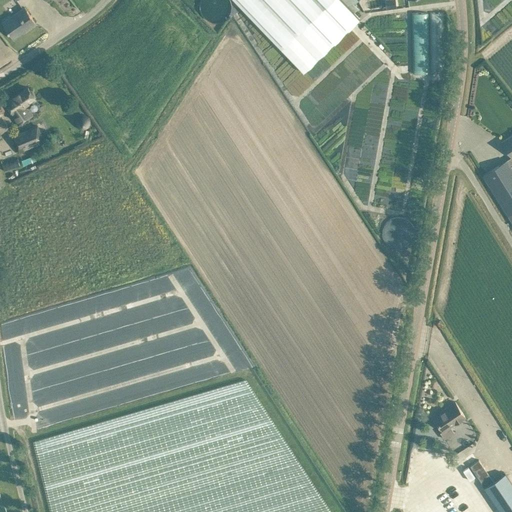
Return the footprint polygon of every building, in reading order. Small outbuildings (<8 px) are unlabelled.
[(234,0),(304,72),(359,18),(341,0),(234,0)] [(342,0),(354,12),(359,8),(354,4),(357,0),(342,0)] [(9,31),(14,37),(35,23),(25,7),(3,22),(8,30),(7,30),(9,32),(9,31)] [(437,9),(420,9),(420,69),(436,69),(436,66),(448,66),(448,9),(437,9)] [(28,112),(23,105),(35,97),(28,87),(6,101),(13,112),(18,119),(28,112)] [(19,151),(28,148),(44,141),(37,125),(14,135),(17,143),(16,144),(19,151)] [(511,134),(502,141),(511,157),(483,175),(488,183),(509,217),(511,220),(511,134)] [(30,161),(42,157),(40,152),(28,157),(30,161)] [(433,416),(443,430),(465,416),(455,401),(433,416)] [(470,465),(501,511),(511,511),(511,483),(505,473),(493,481),(478,460),(470,465)]
